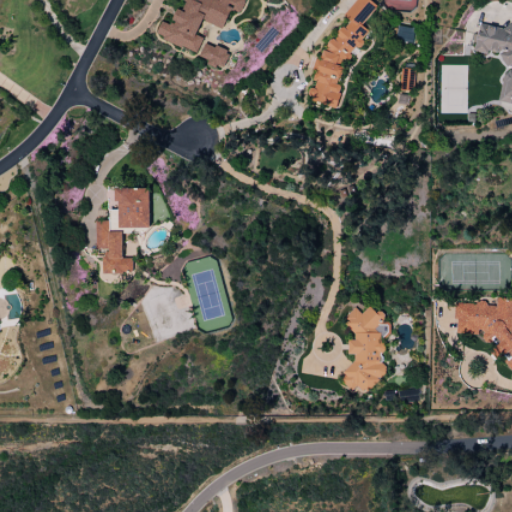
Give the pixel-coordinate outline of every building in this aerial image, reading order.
[(184,0),(185,0),(181,10),(176,8),(169,25),(161,22),(155,36),(197,53),(203,38),(196,35),(201,21),(222,29),(230,10),(239,13),(244,0),(184,0)] [(337,108),(341,87),(335,82),(342,74),(343,68),(340,65),(355,46),(360,47),(363,36),(367,30),(361,26),(377,5),(369,0),(355,0),(346,12),(345,18),(347,20),(318,60),(311,90),(308,94),(308,96),(319,104),(337,108)] [(474,50),(502,54),(500,65),(505,66),(499,102),(511,104),(511,28),(478,23),(474,50)] [(412,42),(413,27),(395,27),(395,42),(412,42)] [(224,69),(230,52),(204,43),(199,57),(208,60),(207,63),(224,69)] [(149,188),(116,188),(116,210),(109,210),(109,221),(95,221),(95,250),(102,250),(102,273),(133,273),(132,258),(123,258),(122,228),(149,228),(149,188)] [(453,304),(456,335),(481,333),(481,341),(493,340),(495,359),(506,358),(507,369),(511,368),(511,298),(496,300),(497,306),(487,306),(486,301),(453,304)] [(383,374),(382,353),(387,347),(380,342),(380,333),(375,333),(374,329),(385,316),(380,312),(375,312),(368,306),(361,314),(354,307),(344,318),(345,325),(356,335),(348,344),(348,355),(353,355),(354,360),(342,373),(343,383),(349,388),(358,387),(365,394),(383,374)]
